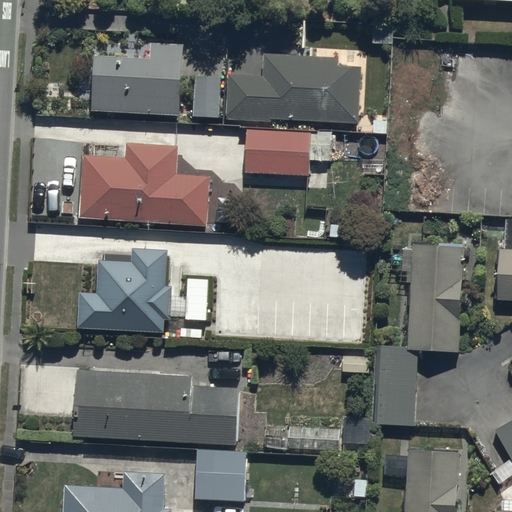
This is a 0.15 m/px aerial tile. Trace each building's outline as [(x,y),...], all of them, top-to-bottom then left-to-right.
[(97,60),(95,113),(182,116),(185,48),(155,47),(154,62),(97,60)] [(230,78),(229,121),(361,128),(364,71),(339,70),(339,63),(265,59),(264,80),(230,78)] [(223,73),(195,72),(194,113),(221,114),(223,73)] [(315,136),(257,134),(254,134),(252,177),(313,179),(315,136)] [(82,223),(209,230),(211,181),(179,179),(181,151),(128,148),(127,162),(86,160),(82,223)] [(252,232),(182,230),(181,256),(226,258),(226,248),(251,248),(252,232)] [(412,241),(412,245),(407,344),(376,343),(373,420),(413,422),(416,344),(457,346),(462,243),(412,241)] [(79,288),(78,325),(166,328),(166,316),(172,316),(173,282),(168,282),(169,246),(133,245),(133,259),(102,258),(101,289),(79,288)] [(511,296),(511,246),(499,246),(497,295),(511,296)] [(343,352),(342,370),(368,370),(369,352),(343,352)] [(80,366),(76,432),(237,440),(240,386),(189,383),(189,372),(80,366)] [(371,417),(341,417),(341,436),(370,437),(371,417)] [(511,456),(511,417),(495,427),(511,456)] [(246,448),(198,445),(195,495),(243,498),(246,448)] [(454,511),(458,449),(408,447),(405,511),(454,511)] [(336,460),(334,494),(366,495),(367,461),(336,460)] [(66,482),(64,511),(173,511),(173,505),(163,504),(165,470),(125,468),(124,485),(66,482)]
